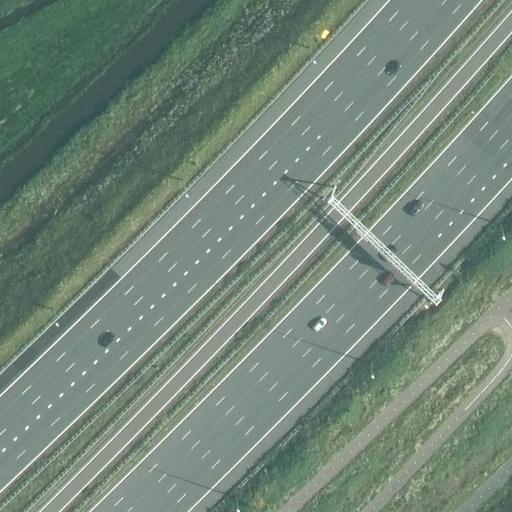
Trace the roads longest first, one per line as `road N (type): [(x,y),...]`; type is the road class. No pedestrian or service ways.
road 1 (motorway): [(43,511),(511,20)]
road 2 (motorway): [(446,0),(0,452)]
road 3 (motorway): [(137,511),(378,278),(511,126)]
road 4 (track): [(247,0),(0,240)]
